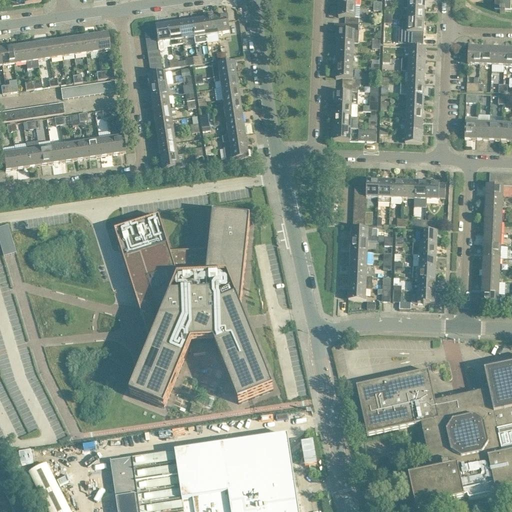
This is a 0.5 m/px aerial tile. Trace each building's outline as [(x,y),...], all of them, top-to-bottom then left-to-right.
[(425,10),(425,0),(408,0),(408,9),(425,10)] [(510,12),(510,0),(494,0),(494,12),(500,12),(500,14),(504,14),(505,12),(510,12)] [(356,7),(339,6),(338,18),(345,19),(345,25),(359,26),(359,19),(360,19),(360,8),(356,7)] [(424,22),(425,10),(408,9),(407,21),(424,22)] [(231,33),(228,17),(215,18),(218,35),(231,33)] [(218,35),(215,18),(204,20),(206,37),(218,35)] [(204,20),(192,22),(194,39),(195,45),(207,43),(206,37),(204,20)] [(424,34),(424,22),(407,21),(407,33),(419,34),(424,34)] [(194,39),(192,22),(180,24),(182,40),(194,39)] [(182,40),(180,24),(168,25),(170,42),(171,48),(183,46),(182,40)] [(170,42),(168,25),(156,27),(157,34),(158,40),(159,46),(160,52),(164,51),(163,43),(170,42)] [(359,33),(359,26),(345,25),(345,32),(338,32),(337,44),(355,45),(359,45),(360,33),(359,33)] [(158,40),(157,34),(145,35),(146,42),(158,40)] [(110,52),(108,35),(96,37),(98,53),(110,52)] [(98,53),(96,37),(84,38),(86,55),(98,53)] [(86,55),(84,38),(72,40),(74,57),(86,55)] [(74,57),(72,40),(60,42),(62,59),(74,57)] [(159,46),(158,40),(146,42),(147,48),(159,46)] [(62,59),(60,42),(48,44),(50,60),(62,59)] [(50,60),(48,44),(36,45),(38,62),(50,60)] [(354,57),(355,45),(337,44),(337,56),(354,57)] [(36,45),(24,47),(26,64),(27,71),(39,70),(37,62),(38,62),(36,45)] [(160,52),(159,46),(147,48),(148,54),(160,53),(160,52)] [(26,64),(24,47),(12,49),(14,66),(26,64)] [(14,66),(12,49),(0,50),(0,51),(2,67),(14,66)] [(426,62),(426,50),(409,49),(409,61),(426,62)] [(480,66),(481,49),(469,49),(468,66),(480,66)] [(492,67),(493,50),(481,49),(480,66),(492,67)] [(492,67),(492,74),(503,74),(504,67),(505,50),(493,50),(492,67)] [(161,59),(160,53),(148,54),(149,61),(161,59)] [(354,69),(354,57),(337,56),(336,68),(354,69)] [(162,65),(161,59),(149,61),(150,67),(162,65)] [(402,61),(402,72),(408,73),(425,74),(426,62),(409,61),(402,61)] [(235,64),(212,67),(214,79),(237,75),(235,64)] [(163,72),(162,65),(150,67),(151,73),(163,72)] [(353,81),(354,69),(336,68),(336,81),(343,81),(342,88),(356,88),(360,88),(361,81),(353,81)] [(190,70),(181,72),(183,79),(184,79),(184,84),(192,82),(191,78),(190,70)] [(114,79),(113,71),(101,73),(102,81),(114,79)] [(425,86),(425,74),(408,73),(408,85),(425,86)] [(165,74),(149,76),(151,88),(167,86),(165,74)] [(239,87),(237,75),(214,79),(215,84),(220,83),(221,90),(239,87)] [(9,87),(5,87),(6,95),(18,94),(17,82),(9,83),(9,87)] [(424,98),(425,86),(408,85),(407,97),(424,98)] [(479,94),(479,85),(467,85),(467,93),(479,94)] [(169,98),(167,86),(151,88),(152,100),(169,98)] [(240,99),(239,87),(221,90),(223,102),(240,99)] [(358,95),(358,88),(356,88),(342,88),(342,94),(335,94),(334,106),(351,107),(357,107),(358,95)] [(423,110),(424,98),(407,97),(407,109),(423,110)] [(479,105),(479,97),(475,97),(467,97),(466,105),(479,105)] [(171,110),(169,98),(152,100),(154,112),(171,110)] [(242,111),(240,99),(223,102),(225,114),(242,111)] [(357,107),(351,107),(334,106),(334,118),(351,119),(351,114),(357,114),(357,107)] [(423,122),(423,110),(407,109),(406,121),(423,122)] [(172,122),(171,110),(154,112),(156,124),(172,122)] [(244,123),(242,111),(225,114),(227,126),(244,123)] [(84,123),(83,115),(71,117),(72,128),(80,127),(79,124),(84,123)] [(72,128),(71,117),(59,119),(60,127),(64,126),(64,129),(72,128)] [(350,131),(351,119),(334,118),(333,130),(350,131)] [(466,124),(465,141),(477,141),(478,125),(478,120),(466,119),(466,124)] [(422,134),(423,122),(406,121),(406,133),(422,134)] [(174,133),(172,122),(156,124),(157,136),(174,133)] [(36,131),(34,123),(23,124),(24,132),(36,131)] [(246,135),(244,123),(227,126),(228,137),(228,138),(246,135)] [(489,142),(490,125),(478,125),(477,141),(489,142)] [(501,142),(502,126),(490,125),(489,142),(501,142)] [(511,142),(511,125),(502,126),(501,142),(511,142)] [(350,143),(350,131),(333,130),(333,142),(350,143)] [(358,131),(357,143),(365,144),(376,144),(376,132),(369,132),(358,131)] [(110,133),(98,134),(99,141),(101,158),(113,157),(111,139),(110,133)] [(176,145),(174,133),(157,136),(159,148),(176,145)] [(422,146),(422,134),(406,133),(405,145),(422,146)] [(247,147),(246,135),(228,138),(228,137),(222,138),(223,144),(230,143),(231,150),(247,147)] [(125,155),(123,138),(111,139),(113,157),(125,155)] [(101,158),(99,141),(87,143),(89,160),(101,158)] [(89,160),(87,143),(75,145),(77,162),(89,160)] [(77,162),(75,145),(63,147),(65,164),(77,162)] [(178,157),(176,145),(159,148),(161,160),(178,157)] [(65,164),(63,147),(51,149),(53,165),(65,164)] [(247,147),(231,150),(224,151),(226,162),(249,159),(247,147)] [(53,165),(51,149),(39,150),(41,167),(53,165)] [(41,167),(39,150),(27,152),(29,169),(41,167)] [(29,169),(27,152),(14,154),(17,171),(29,169)] [(17,171),(14,154),(2,156),(5,172),(17,171)] [(183,156),(178,157),(161,160),(163,172),(185,169),(185,164),(183,156)] [(378,200),(379,182),(367,182),(366,189),(366,196),(366,199),(367,199),(378,200)] [(390,200),(391,183),(379,182),(378,200),(379,200),(379,204),(390,204),(390,200)] [(402,200),(403,183),(391,183),(390,200),(402,200)] [(414,201),(415,184),(403,183),(402,200),(414,201)] [(414,201),(414,209),(426,210),(426,202),(427,184),(415,184),(414,201)] [(446,186),(439,185),(427,184),(426,202),(439,202),(439,200),(445,200),(446,186)] [(502,199),(503,188),(503,187),(502,187),(496,187),(489,187),(487,186),(486,198),(502,199)] [(502,211),(502,199),(486,198),(485,211),(502,211)] [(501,223),(502,211),(485,211),(485,223),(501,223)] [(241,310),(250,220),(214,215),(210,251),(205,251),(170,253),(159,219),(115,232),(151,346),(130,396),(164,411),(192,345),(214,344),(239,405),(273,391),(241,310)] [(435,222),(426,222),(425,230),(435,230),(435,222)] [(501,236),(501,223),(485,223),(484,235),(501,236)] [(8,226),(0,228),(0,244),(4,258),(16,254),(8,226)] [(351,230),(351,242),(368,243),(377,243),(377,238),(377,231),(373,231),(372,231),(352,230),(351,230)] [(437,245),(437,234),(421,233),(420,245),(437,245)] [(500,248),(501,236),(484,235),(484,247),(500,248)] [(368,255),(368,243),(351,242),(350,254),(368,255)] [(436,257),(437,245),(420,245),(420,257),(436,257)] [(500,259),(500,248),(484,247),(483,259),(500,259)] [(367,267),(368,255),(350,254),(350,266),(367,267)] [(414,257),(413,269),(436,270),(436,257),(420,257),(414,257)] [(499,272),(500,259),(483,259),(483,271),(499,272)] [(367,279),(367,267),(350,266),(349,278),(367,279)] [(435,282),(436,270),(413,269),(413,281),(435,282)] [(499,284),(499,272),(483,271),(482,283),(499,284)] [(373,279),(367,279),(349,278),(349,290),(366,291),(372,291),(373,279)] [(390,292),(391,280),(384,280),(384,287),(383,287),(382,292),(390,292)] [(435,294),(435,282),(413,281),(412,293),(435,294)] [(482,283),(482,295),(498,296),(504,297),(505,285),(499,284),(482,283)] [(365,303),(366,291),(349,290),(348,302),(365,303)] [(390,304),(390,292),(382,292),(379,292),(378,295),(382,295),(382,304),(390,304)] [(401,305),(401,293),(393,292),(393,304),(401,305)] [(434,306),(435,294),(412,293),(412,298),(418,298),(417,305),(434,306)] [(497,308),(498,296),(482,295),(481,308),(497,308)] [(511,366),(485,372),(489,391),(435,403),(429,372),(357,388),(368,437),(421,425),(432,472),(409,477),(416,510),(465,499),(465,498),(467,497),(468,498),(468,500),(469,500),(469,501),(470,501),(491,496),(492,496),(492,495),(492,494),(492,493),(492,492),(493,492),(495,491),(495,492),(511,488),(511,366)] [(299,511),(288,437),(110,463),(115,500),(138,496),(140,511),(299,511)]
